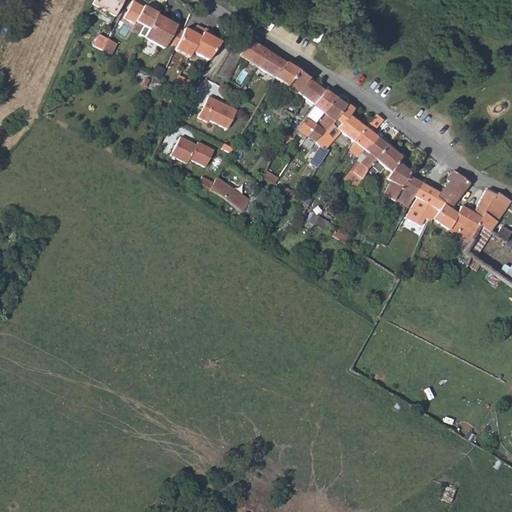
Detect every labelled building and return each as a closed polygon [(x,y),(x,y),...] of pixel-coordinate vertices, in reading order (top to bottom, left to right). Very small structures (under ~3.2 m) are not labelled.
[(94,0),(91,0),(86,11),(109,24),(115,11),(109,8),(107,13),(96,7),(99,2),(94,0)] [(94,0),(99,2),(96,7),(107,13),(109,8),(115,11),(121,0),(94,0)] [(131,2),(130,4),(122,19),(133,24),(134,22),(147,29),(155,16),(156,14),(142,7),(131,2)] [(147,29),(142,38),(162,49),(167,42),(174,29),(175,27),(155,16),(147,29)] [(173,45),(170,50),(186,58),(189,53),(207,62),(219,43),(210,37),(213,33),(196,25),(191,34),(180,28),(179,31),(173,45)] [(173,45),(179,31),(174,29),(167,42),(173,45)] [(97,35),(91,46),(109,56),(115,44),(97,35)] [(240,58),(274,80),(285,63),(248,40),(240,52),(233,48),(217,76),(226,79),(240,58)] [(298,72),(285,63),(274,80),(288,89),(287,89),(294,93),(295,91),(315,104),(327,90),(298,72)] [(207,72),(201,69),(195,67),(190,76),(203,82),(207,72)] [(314,106),(324,116),(335,100),(327,90),(315,104),(314,106)] [(225,130),(235,110),(206,96),(197,118),(225,130)] [(342,107),(335,100),(324,116),(314,126),(305,137),(313,141),(324,130),(330,124),(337,114),(342,107)] [(352,110),(344,105),(342,107),(337,114),(330,124),(324,130),(313,141),(318,146),(323,150),(329,142),(326,139),(332,132),(335,128),(352,142),(364,129),(349,116),(352,110)] [(292,121),(284,114),(278,121),(282,123),(280,125),(285,129),(292,121)] [(374,130),(382,120),(376,116),(374,118),(368,125),(364,129),(371,135),(374,130)] [(294,130),(305,137),(314,126),(305,117),(294,130)] [(332,132),(348,146),(352,142),(335,128),(332,132)] [(354,153),(357,157),(358,156),(362,152),(375,138),(371,135),(364,129),(352,142),(358,148),(354,153)] [(282,144),(289,135),(280,134),(277,140),(282,144)] [(178,137),(168,155),(186,164),(188,161),(202,168),(211,150),(195,142),(193,145),(178,137)] [(386,148),(376,139),(375,138),(362,152),(366,155),(351,173),(345,180),(354,187),(364,172),(374,161),(386,148)] [(318,146),(310,158),(317,165),(324,153),(325,152),(323,150),(318,146)] [(374,161),(388,173),(396,163),(398,158),(386,148),(374,161)] [(343,179),(345,180),(351,173),(366,155),(362,152),(358,156),(357,157),(343,179)] [(393,199),(407,206),(408,206),(412,196),(420,184),(408,177),(409,174),(396,163),(388,173),(385,179),(389,182),(381,195),(392,201),(393,199)] [(262,177),(274,184),(279,176),(267,169),(262,177)] [(449,183),(440,195),(437,199),(445,203),(450,206),(468,183),(452,171),(446,180),(449,183)] [(202,176),(198,183),(209,188),(212,181),(202,176)] [(247,200),(215,179),(208,191),(216,195),(240,213),(247,200)] [(412,196),(424,203),(429,206),(438,194),(420,184),(412,196)] [(487,192),(485,191),(472,214),(481,221),(495,197),(487,192)] [(488,230),(509,201),(496,194),(495,197),(481,221),(479,224),(488,230)] [(454,214),(443,206),(431,219),(466,243),(479,224),(481,221),(472,214),(458,207),(454,214)] [(309,219),(324,229),(329,222),(314,212),(309,219)] [(507,231),(499,226),(494,234),(502,240),(507,231)] [(335,229),(331,236),(343,243),(343,244),(347,237),(335,229)] [(511,280),(511,263),(510,267),(504,263),(499,271),(511,280)]
